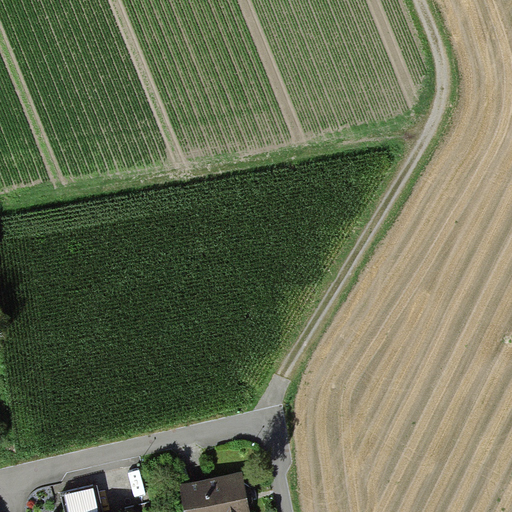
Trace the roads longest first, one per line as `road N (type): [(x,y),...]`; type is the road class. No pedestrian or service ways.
road 1 (track): [(428,0),(448,68),(421,158),(270,419)]
road 2 (residential): [(270,419),(0,477)]
